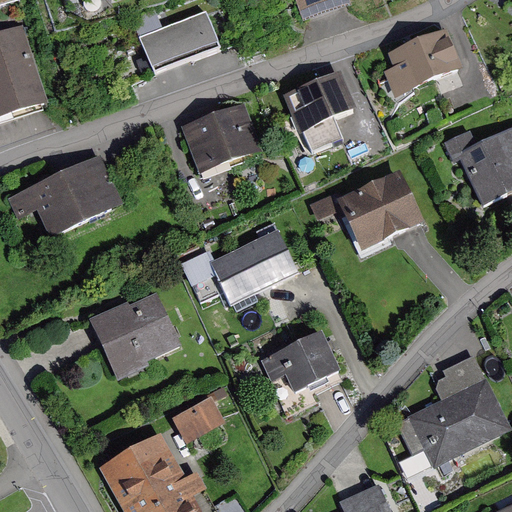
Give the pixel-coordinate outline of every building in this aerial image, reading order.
[(351,0),(296,0),(303,21),(353,4),(351,0)] [(208,13),(141,39),(156,76),(222,50),(208,13)] [(24,26),(0,33),(0,119),(49,104),(24,26)] [(453,43),(399,62),(414,104),(468,85),(453,43)] [(363,77),(302,101),(318,143),(380,118),(363,77)] [(266,112),(194,139),(212,186),(284,159),(266,112)] [(511,134),(460,158),(485,213),(511,201),(511,134)] [(113,163),(42,194),(66,248),(137,217),(113,163)] [(400,170),(338,200),(363,252),(425,222),(400,170)] [(193,288),(218,276),(232,306),(300,274),(280,231),(216,261),(212,251),(182,265),(193,288)] [(218,278),(195,288),(201,304),(225,294),(218,278)] [(133,299),(90,319),(119,380),(150,366),(148,362),(182,346),(158,294),(135,304),(133,299)] [(322,332),(261,361),(289,419),(321,404),(317,396),(346,382),(322,332)] [(456,410),(422,426),(445,473),(511,440),(511,427),(478,359),(440,377),(456,410)] [(212,397),(172,419),(187,446),(227,424),(212,397)] [(162,434),(100,469),(124,511),(219,511),(197,473),(188,479),(162,434)] [(390,443),(398,464),(411,458),(404,438),(390,443)] [(350,511),(395,511),(385,492),(349,510),(350,511)]
